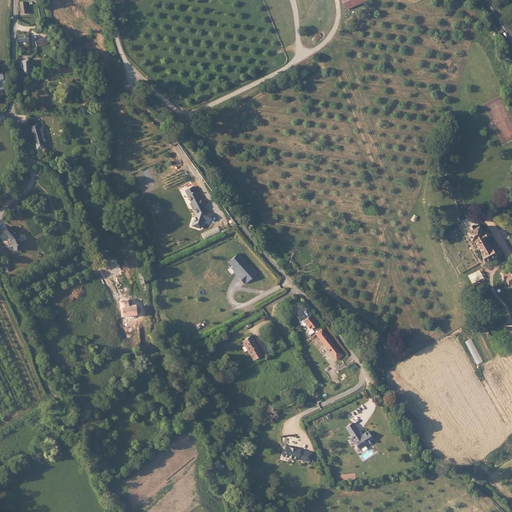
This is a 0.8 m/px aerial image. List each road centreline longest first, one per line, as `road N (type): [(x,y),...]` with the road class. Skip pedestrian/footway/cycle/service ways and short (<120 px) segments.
road 1 (unclassified): [(375,385),(245,230),(184,142),(140,104),(108,0)]
road 2 (track): [(113,511),(0,277)]
road 3 (unclassified): [(75,205),(59,173),(29,162),(14,114),(15,0)]
road 4 (track): [(510,511),(486,484),(437,467),(375,385)]
